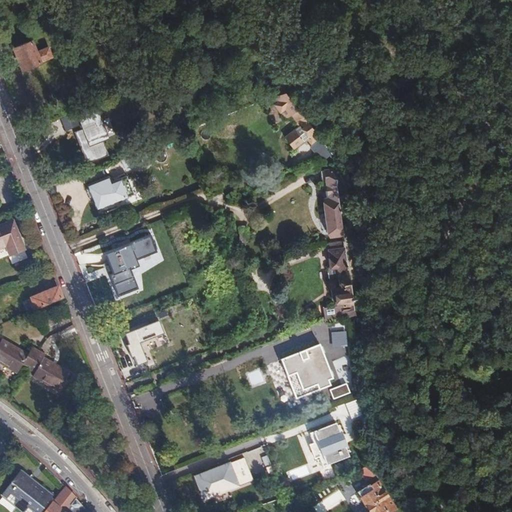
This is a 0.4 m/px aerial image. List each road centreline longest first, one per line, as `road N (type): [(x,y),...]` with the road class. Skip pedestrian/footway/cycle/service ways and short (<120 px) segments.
road 1 (unclassified): [(0,103),(164,511)]
road 2 (track): [(357,132),(497,0)]
road 3 (residential): [(98,511),(92,494),(0,410)]
